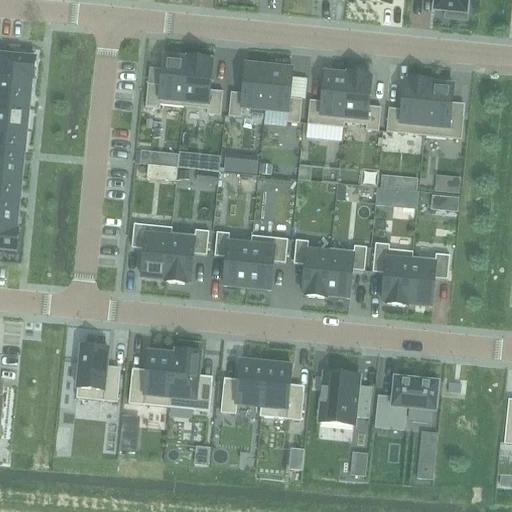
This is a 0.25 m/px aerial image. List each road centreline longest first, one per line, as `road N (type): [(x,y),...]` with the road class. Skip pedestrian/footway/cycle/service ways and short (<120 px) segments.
road 1 (residential): [(82,309),(511,352)]
road 2 (residential): [(511,58),(109,19)]
road 3 (residential): [(109,19),(82,309)]
